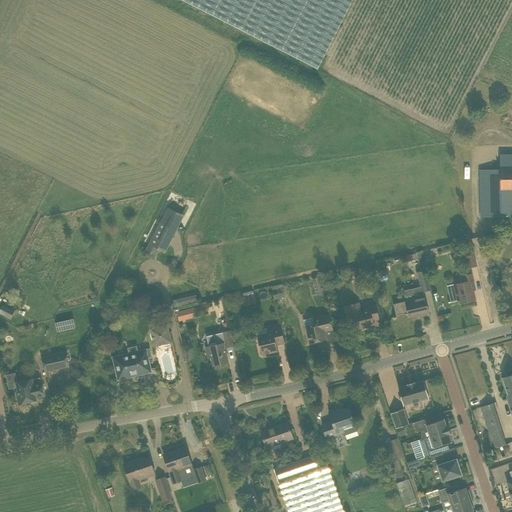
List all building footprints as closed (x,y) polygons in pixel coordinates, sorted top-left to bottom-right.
[(182,0),(318,69),(352,0),(182,0)] [(511,188),(511,154),(500,154),(501,169),(480,170),(481,217),(511,216),(511,209),(511,189),(511,188)] [(166,253),(171,242),(185,215),(168,207),(149,244),(166,253)] [(469,268),(477,266),(473,246),(464,248),(469,268)] [(413,260),(413,258),(412,254),(400,257),(401,263),(413,260)] [(360,273),(358,266),(348,268),(349,276),(360,273)] [(431,290),(426,270),(418,272),(422,292),(431,290)] [(476,300),(474,291),(476,290),(472,273),(462,275),(464,282),(455,284),(460,303),(476,300)] [(285,297),(283,288),(272,290),(275,300),(285,297)] [(173,301),(174,308),(198,302),(197,295),(173,301)] [(425,295),(406,300),(405,300),(409,316),(418,314),(419,317),(429,315),(425,295)] [(373,320),(379,319),(376,305),(365,308),(366,311),(361,312),(359,303),(345,306),(348,319),(355,317),(358,329),(367,327),(368,329),(375,328),(373,320)] [(199,314),(197,307),(183,310),(185,319),(196,316),(199,314)] [(306,325),(306,326),(310,343),(326,339),(324,331),(333,329),(329,314),(304,320),(305,325),(306,325)] [(154,346),(172,342),(168,325),(150,329),(154,346)] [(259,336),(263,354),(277,351),(276,344),(284,342),(284,343),(281,326),(267,329),(268,333),(259,336)] [(230,331),(223,333),(225,343),(224,343),(209,346),(214,365),(228,362),(225,347),(226,347),(234,345),(230,331)] [(113,356),(116,370),(118,380),(128,378),(129,376),(132,375),(133,376),(143,374),(143,372),(151,370),(146,349),(113,356)] [(66,352),(46,356),(42,357),(45,371),(69,366),(66,352)] [(511,374),(502,377),(508,394),(506,395),(511,412),(511,374)] [(17,382),(17,386),(19,392),(17,392),(19,404),(21,403),(24,404),(26,404),(29,402),(37,400),(36,397),(44,395),(42,383),(41,383),(40,378),(32,380),(32,379),(17,382)] [(404,405),(429,398),(424,380),(415,383),(414,382),(408,384),(408,385),(399,388),(404,405)] [(481,407),(489,431),(501,428),(493,403),(481,407)] [(327,438),(343,432),(344,435),(357,430),(356,427),(355,424),(355,423),(350,408),(339,412),(338,409),(329,412),(332,422),(322,425),(327,438)] [(409,424),(403,409),(391,413),(396,428),(409,424)] [(429,429),(431,436),(448,430),(448,427),(449,427),(448,426),(446,420),(445,421),(444,419),(434,422),(433,416),(414,423),(416,430),(429,429)] [(293,438),(288,422),(261,431),(266,447),(293,438)] [(506,444),(501,428),(489,431),(495,448),(506,444)] [(449,433),(448,430),(431,436),(419,440),(425,457),(430,455),(442,451),(450,449),(448,443),(452,442),(451,440),(452,439),(451,433),(450,432),(449,433)] [(385,442),(396,478),(404,475),(393,440),(385,442)] [(192,465),(186,447),(164,454),(172,477),(174,483),(181,480),(181,478),(195,473),(194,469),(193,469),(192,465)] [(446,462),(442,451),(430,455),(434,468),(438,466),(443,480),(453,477),(453,479),(460,477),(460,475),(462,474),(457,459),(446,462)] [(316,455),(284,466),(274,469),(289,511),(344,511),(328,464),(320,467),(316,455)] [(124,464),(130,483),(133,489),(141,486),(139,480),(155,474),(150,457),(135,462),(134,460),(124,464)] [(419,459),(407,460),(409,473),(417,472),(416,466),(420,465),(419,459)] [(206,480),(201,467),(194,469),(195,473),(198,483),(206,480)] [(156,480),(163,500),(172,497),(165,477),(156,480)] [(404,506),(417,501),(410,477),(396,482),(404,506)] [(449,498),(452,505),(472,498),(469,490),(467,491),(466,488),(456,491),(455,485),(438,490),(442,501),(449,498)] [(426,494),(418,496),(421,505),(428,503),(426,494)] [(474,507),(472,498),(452,505),(454,511),(452,511),(468,511),(473,510),(472,507),(474,507)]
